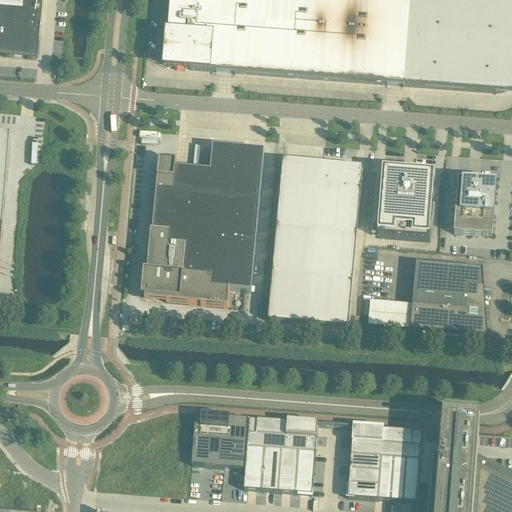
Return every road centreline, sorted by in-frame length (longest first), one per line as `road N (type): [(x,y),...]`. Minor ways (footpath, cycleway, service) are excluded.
road 1 (unknown): [(257,108),(255,143),(271,165),(258,310),(240,322),(150,313),(139,300),(154,158),(186,141),(191,103)]
road 2 (tertiary): [(111,98),(511,127)]
road 3 (tertiary): [(182,393),(474,415),(511,401)]
road 4 (unknown): [(453,123),(449,241),(492,253),(505,246),(511,127)]
road 5 (secondary): [(111,98),(92,300)]
